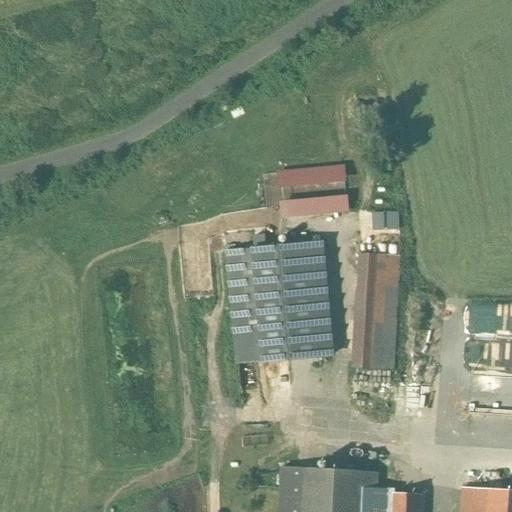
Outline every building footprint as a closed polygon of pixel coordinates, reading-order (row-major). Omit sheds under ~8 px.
[(346,164),(275,169),(278,218),(350,213),(346,164)] [(224,250),(235,362),(335,353),(324,241),(224,250)] [(354,370),(395,372),(399,257),(358,255),(354,370)] [(376,473),(282,468),(280,511),(421,511),(422,496),(395,494),(395,491),(375,491),(376,473)] [(511,511),(511,492),(464,489),(462,511),(511,511)]
